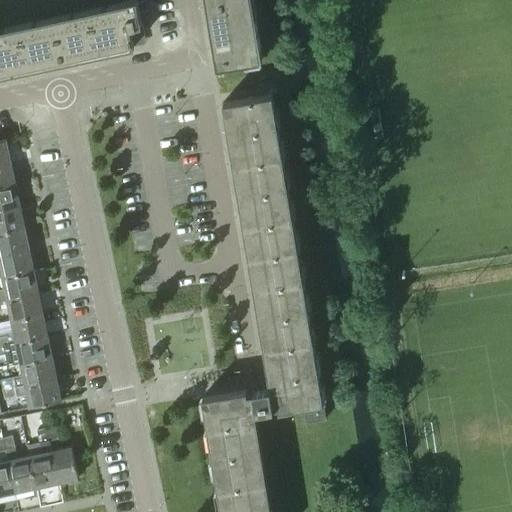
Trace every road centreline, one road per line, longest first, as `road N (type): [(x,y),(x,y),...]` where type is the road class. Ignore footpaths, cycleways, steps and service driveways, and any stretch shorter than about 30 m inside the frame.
road 1 (residential): [(144,511),(58,89)]
road 2 (residential): [(245,371),(198,58)]
road 3 (residential): [(58,89),(198,58)]
